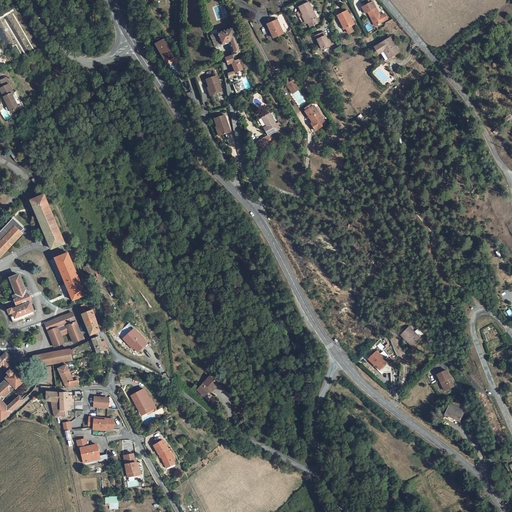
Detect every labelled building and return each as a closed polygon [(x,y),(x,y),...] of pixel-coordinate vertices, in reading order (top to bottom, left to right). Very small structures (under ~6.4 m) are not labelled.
[(381,16),(374,2),(363,7),(366,14),(369,12),(372,19),(373,18),(374,21),(377,26),(389,19),(386,14),(381,16)] [(318,26),(316,21),(311,12),(313,11),(310,4),(300,9),(302,13),(304,17),(311,30),(318,26)] [(342,23),(343,22),(347,29),(349,33),(351,34),(354,32),(354,31),(352,26),(355,25),(348,10),(338,16),(342,23)] [(275,38),(285,33),(278,19),(268,24),(275,38)] [(231,43),(236,55),(238,54),(244,51),(235,28),(213,36),(218,48),(231,43)] [(324,34),(316,38),(318,43),(319,42),(323,52),(331,48),(324,34)] [(155,42),(163,62),(167,60),(169,64),(175,61),(165,38),(155,42)] [(387,52),(391,59),(401,53),(391,39),(382,45),(387,52)] [(387,52),(382,45),(376,49),(379,54),(382,55),(383,55),(387,52)] [(387,62),(391,59),(387,52),(383,55),(387,62)] [(244,69),(241,61),(240,60),(236,62),(234,56),(227,59),(230,65),(233,64),(237,72),(244,69)] [(210,93),(213,92),(214,96),(223,93),(218,77),(208,81),(209,84),(208,85),(210,93)] [(292,81),(295,88),(303,85),(299,77),(292,81)] [(12,94),(14,93),(7,78),(0,81),(0,89),(1,89),(12,113),(20,109),(12,94)] [(239,81),(240,82),(236,84),(239,92),(247,89),(243,79),(239,81)] [(24,107),(17,92),(14,93),(12,94),(20,109),(24,107)] [(315,125),(312,127),(315,133),(326,128),(317,109),(316,110),(315,107),(314,106),(308,109),(309,111),(315,125)] [(264,114),(268,124),(271,131),(280,128),(277,122),(272,111),(264,114)] [(226,117),(216,121),(217,124),(216,125),(219,133),(221,132),(223,137),(232,134),(226,117)] [(272,135),(270,136),(269,132),(268,132),(256,137),(259,144),(274,139),(272,135)] [(21,160),(15,151),(12,153),(17,162),(21,160)] [(30,197),(32,201),(46,195),(45,192),(30,197)] [(65,239),(46,195),(32,201),(51,245),(65,239)] [(0,244),(16,228),(20,232),(24,228),(14,218),(0,233),(0,244)] [(0,258),(23,235),(20,232),(16,228),(0,244),(0,258)] [(87,295),(69,253),(56,258),(75,301),(87,295)] [(18,296),(15,297),(19,307),(9,311),(14,324),(36,315),(20,276),(12,279),(18,296)] [(92,335),(101,331),(95,311),(85,315),(92,335)] [(73,314),(47,325),(56,348),(66,344),(62,334),(70,331),(75,342),(84,338),(73,314)] [(420,338),(409,328),(401,336),(412,346),(420,338)] [(141,339),(135,332),(127,339),(126,340),(129,342),(129,343),(131,342),(135,347),(138,350),(147,342),(143,337),(141,339)] [(98,353),(101,353),(108,350),(109,349),(106,340),(102,340),(101,336),(93,339),(98,353)] [(70,350),(40,356),(42,366),(72,360),(70,350)] [(378,351),(371,359),(377,365),(378,365),(383,369),(386,372),(394,372),(393,365),(390,362),(378,351)] [(0,421),(30,395),(27,391),(8,408),(2,401),(25,380),(17,371),(20,368),(11,358),(11,357),(8,353),(0,360),(0,366),(0,367),(2,365),(3,367),(3,366),(9,373),(8,373),(11,376),(8,379),(9,380),(0,387),(0,421)] [(59,368),(62,375),(70,372),(67,365),(59,368)] [(57,388),(57,386),(56,379),(57,379),(56,370),(47,371),(48,378),(42,381),(42,388),(57,388)] [(447,370),(438,375),(446,390),(454,386),(447,370)] [(70,372),(62,375),(63,377),(66,385),(68,384),(70,388),(72,388),(81,385),(79,380),(75,381),(73,379),(70,372)] [(215,383),(208,376),(195,388),(203,395),(208,390),(215,383)] [(208,390),(210,392),(217,384),(215,383),(208,390)] [(147,417),(156,412),(155,409),(153,410),(148,401),(149,400),(143,390),(131,397),(140,414),(144,412),(145,415),(147,417)] [(62,402),(61,393),(47,393),(47,399),(48,400),(54,400),(55,405),(53,405),(54,409),(55,413),(57,418),(63,417),(66,417),(65,411),(63,411),(62,402)] [(69,393),(61,393),(62,402),(69,401),(73,401),(72,395),(70,396),(69,393)] [(96,398),(95,408),(109,409),(110,401),(109,399),(96,398)] [(65,411),(66,417),(71,417),(69,401),(62,402),(63,411),(65,411)] [(464,412),(450,405),(446,414),(460,421),(464,412)] [(115,430),(115,421),(115,420),(108,419),(108,421),(97,420),(97,418),(91,417),(90,426),(95,426),(95,428),(108,429),(115,430)] [(62,422),(64,431),(72,430),(70,421),(62,422)] [(161,454),(165,464),(167,468),(175,464),(173,460),(170,454),(163,441),(154,446),(159,454),(161,454)] [(97,457),(101,456),(99,445),(82,448),(86,463),(98,460),(97,457)] [(99,463),(107,461),(108,454),(101,456),(97,457),(98,460),(99,463)] [(123,458),(128,479),(134,478),(134,474),(139,473),(138,468),(137,468),(136,465),(135,460),(134,461),(133,456),(123,458)] [(109,506),(109,509),(118,509),(117,496),(105,497),(105,506),(109,506)]
